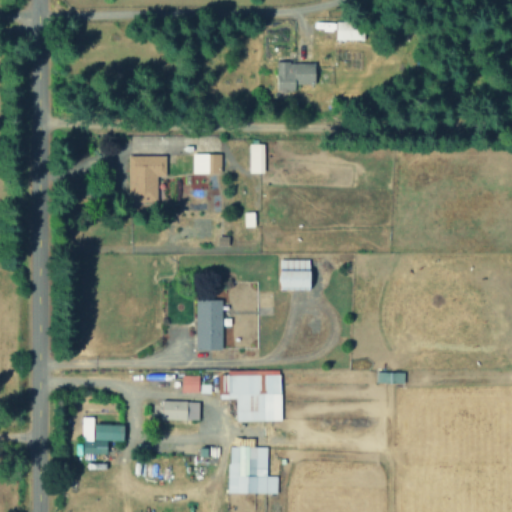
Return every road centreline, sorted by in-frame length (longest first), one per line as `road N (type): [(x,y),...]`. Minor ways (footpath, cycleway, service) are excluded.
road 1 (residential): [(33,511),(27,0)]
road 2 (residential): [(29,127),(511,126)]
